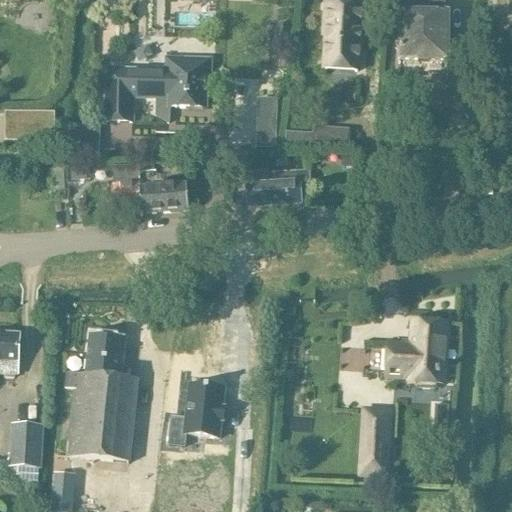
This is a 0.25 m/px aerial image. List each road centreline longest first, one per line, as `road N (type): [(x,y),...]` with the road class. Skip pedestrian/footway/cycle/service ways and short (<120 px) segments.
road 1 (unclassified): [(0,247),(511,203)]
road 2 (unknown): [(408,212),(441,133),(448,89)]
